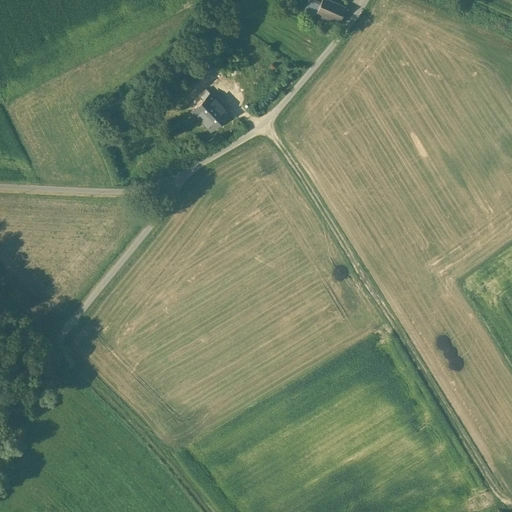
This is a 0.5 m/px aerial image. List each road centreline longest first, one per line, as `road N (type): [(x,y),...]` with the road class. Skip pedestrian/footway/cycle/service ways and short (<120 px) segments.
road 1 (track): [(265,123),(504,504)]
road 2 (unclassified): [(191,170),(64,332),(0,439)]
road 3 (unclassified): [(366,0),(265,123),(191,170)]
road 4 (track): [(56,346),(205,511)]
road 5 (unclassified): [(191,170),(114,192),(0,186)]
